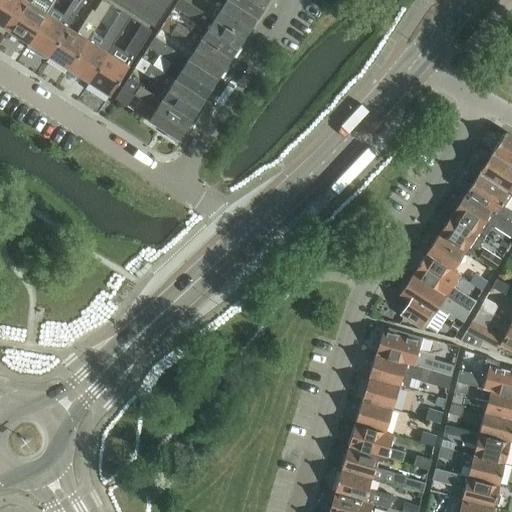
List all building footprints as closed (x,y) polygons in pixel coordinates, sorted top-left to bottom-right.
[(0,0),(0,23),(9,30),(28,1),(28,0),(0,0)] [(28,1),(9,30),(29,43),(30,43),(50,12),(55,4),(57,0),(44,0),(39,8),(28,1)] [(29,43),(28,45),(29,47),(37,52),(39,52),(40,50),(50,56),(69,27),(86,0),(74,0),(62,20),(50,12),(30,43),(29,43)] [(69,27),(50,56),(71,70),(89,41),(112,5),(104,0),(102,0),(95,11),(93,9),(78,33),(69,27)] [(114,0),(122,5),(156,27),(173,0),(114,0)] [(184,0),(179,0),(175,8),(185,14),(198,23),(192,32),(202,39),(201,39),(232,59),(245,39),(214,19),(191,4),(184,0)] [(205,0),(221,10),(214,19),(245,39),(258,19),(229,0),(205,0)] [(229,0),(258,19),(269,0),(229,0)] [(89,41),(71,70),(90,82),(111,50),(132,17),(123,11),(100,48),(89,41)] [(168,18),(162,28),(195,50),(189,59),(188,60),(219,80),(232,59),(201,39),(202,39),(192,32),(179,23),(178,24),(168,18)] [(111,50),(90,82),(111,96),(129,67),(130,67),(153,31),(143,25),(122,58),(111,50)] [(155,38),(149,47),(182,70),(175,79),(175,80),(205,100),(219,80),(188,60),(189,59),(155,38)] [(152,65),(146,75),(169,90),(162,100),(192,120),(205,100),(175,80),(175,79),(152,65)] [(129,78),(116,99),(128,107),(135,95),(157,109),(149,121),(168,133),(166,136),(175,141),(176,139),(179,140),(192,120),(162,100),(129,78)] [(511,137),(506,134),(492,154),(511,166),(511,137)] [(483,162),(478,169),(478,171),(480,173),(479,174),(509,193),(511,187),(511,166),(492,154),(487,163),(485,161),(483,162)] [(479,174),(466,194),(467,195),(494,211),(496,213),(511,222),(511,210),(506,207),(511,196),(508,194),(509,193),(479,174)] [(459,208),(454,215),(480,232),(480,231),(486,235),(491,227),(495,226),(511,237),(511,222),(496,213),(494,211),(467,195),(466,197),(464,196),(461,197),(456,204),(457,207),(459,208)] [(445,228),(441,234),(467,252),(468,250),(495,268),(502,259),(480,244),(486,235),(480,231),(480,232),(454,215),(452,218),(450,216),(448,217),(442,225),(443,227),(445,228)] [(441,234),(427,255),(454,272),(454,271),(467,252),(441,234)] [(427,255),(413,275),(443,293),(471,311),(476,303),(450,286),(458,274),(454,271),(454,272),(427,255)] [(476,274),(470,283),(483,291),(489,282),(476,274)] [(413,275),(400,295),(410,302),(401,315),(425,330),(440,307),(464,322),(471,311),(443,293),(413,275)] [(497,279),(492,288),(506,295),(511,286),(497,279)] [(486,299),(481,307),(494,314),(499,306),(486,299)] [(480,324),(469,344),(480,348),(484,341),(498,349),(500,345),(511,351),(511,323),(511,324),(504,337),(480,324)] [(383,331),(377,354),(407,363),(453,376),(454,369),(455,367),(436,361),(437,357),(419,352),(419,350),(423,338),(390,328),(389,329),(388,329),(387,332),(383,331)] [(376,355),(370,377),(400,386),(409,389),(412,377),(421,380),(450,388),(453,376),(407,363),(377,354),(376,355)] [(460,370),(457,381),(470,385),(478,387),(491,390),(511,395),(511,368),(511,369),(511,372),(498,368),(500,362),(487,358),(482,376),(460,370)] [(370,377),(363,400),(394,409),(400,387),(400,386),(370,377)] [(457,382),(454,392),(468,395),(470,385),(457,382)] [(478,387),(475,398),(488,401),(485,412),(511,418),(511,395),(491,390),(478,387)] [(363,400),(356,423),(387,432),(394,409),(363,400)] [(452,404),(449,414),(462,417),(464,407),(462,406),(452,404)] [(429,409),(426,419),(441,423),(444,413),(429,409)] [(511,418),(485,412),(480,433),(511,442),(511,438),(511,418)] [(356,423),(349,446),(380,455),(403,462),(406,452),(390,448),(394,434),(387,432),(356,423)] [(446,425),(443,436),(457,439),(470,442),(477,444),(474,455),(506,463),(511,442),(480,433),(479,434),(472,432),(459,428),(446,425)] [(423,432),(420,443),(435,447),(438,437),(423,432)] [(349,446),(342,469),(373,478),(404,488),(407,478),(407,476),(377,467),(380,455),(349,446)] [(441,447),(439,457),(452,460),(454,450),(441,447)] [(464,453),(461,465),(471,468),(468,477),(500,485),(506,463),(474,455),(464,453)] [(418,456),(414,466),(429,470),(432,460),(418,456)] [(436,468),(433,480),(462,488),(464,492),(463,498),(494,507),(495,504),(497,504),(499,503),(501,496),(500,493),(498,493),(500,485),(468,477),(456,473),(436,468)] [(342,469),(336,491),(367,501),(366,502),(374,504),(390,509),(394,496),(370,489),(373,478),(342,469)] [(407,478),(404,488),(423,494),(426,483),(407,478)] [(330,496),(328,504),(329,506),(331,507),(329,511),(371,511),(374,504),(366,502),(367,501),(336,491),(335,495),(332,494),(330,496)] [(463,498),(459,511),(492,511),(494,507),(463,498)] [(406,502),(402,511),(418,511),(420,507),(406,502)]
